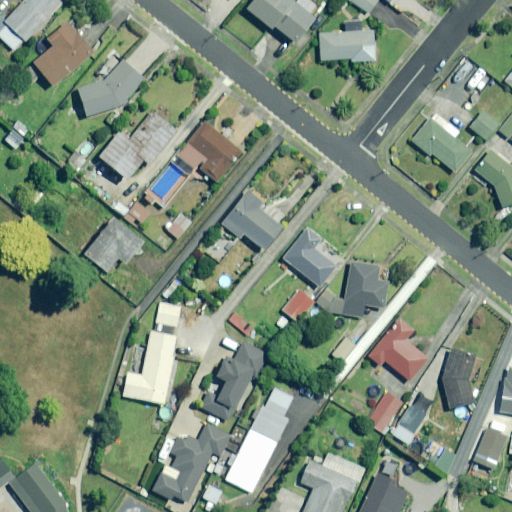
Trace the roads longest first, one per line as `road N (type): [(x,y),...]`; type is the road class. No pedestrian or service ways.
road 1 (residential): [(346,158),(151,0)]
road 2 (residential): [(511,293),(346,158)]
road 3 (residential): [(346,158),(477,0)]
